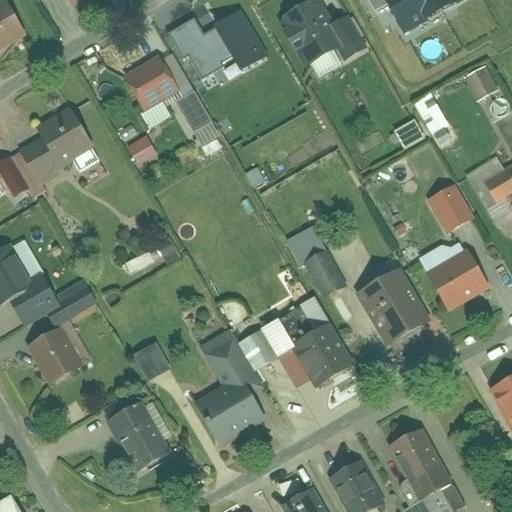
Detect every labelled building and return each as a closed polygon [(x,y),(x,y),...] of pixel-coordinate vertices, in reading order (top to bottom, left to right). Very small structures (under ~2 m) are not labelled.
[(285,32),(306,70),(340,51),(347,65),(371,52),(350,14),(332,24),(318,0),(315,0),(284,17),(290,29),(285,32)] [(465,0),(384,0),(405,34),(465,0)] [(0,10),(0,47),(22,35),(6,7),(0,10)] [(169,38),(181,58),(197,87),(236,64),(241,72),(264,58),(260,50),(243,22),(207,43),(195,23),(169,38)] [(168,56),(128,80),(144,108),(184,84),(168,56)] [(474,105),(497,93),(485,68),(461,80),(474,105)] [(435,149),(451,140),(428,97),(412,105),(435,149)] [(23,155),(38,182),(93,150),(72,112),(44,127),(51,140),(23,155)] [(390,134),(401,153),(423,142),(412,122),(390,134)] [(145,139),(125,149),(136,169),(155,159),(145,139)] [(497,209),(511,200),(511,164),(482,181),(496,207),(497,209)] [(0,201),(4,208),(25,196),(7,165),(0,169),(0,201)] [(456,190),(428,206),(446,236),(474,219),(456,190)] [(304,252),(325,288),(344,277),(343,274),(335,262),(356,249),(344,228),(304,252)] [(0,304),(29,289),(9,252),(0,256),(0,304)] [(432,274),(452,314),(490,296),(471,255),(432,274)] [(367,287),(394,335),(426,317),(399,269),(367,287)] [(285,348),(297,341),(318,376),(342,362),(317,321),(309,325),(297,305),(269,322),(282,344),(285,348)] [(56,336),(31,350),(51,386),(75,373),(56,336)] [(197,391),(222,435),(268,409),(229,342),(206,356),(219,378),(197,391)] [(154,345),(129,358),(143,385),(168,372),(154,345)] [(511,379),(495,389),(511,420),(511,379)] [(145,464),(171,449),(145,404),(120,418),(145,464)] [(416,439),(384,457),(414,509),(409,511),(440,511),(437,506),(450,499),(416,439)] [(358,470),(333,484),(348,511),(371,511),(380,507),(358,470)] [(20,511),(13,500),(0,507),(0,511),(20,511)] [(319,511),(314,501),(295,511),(319,511)]
